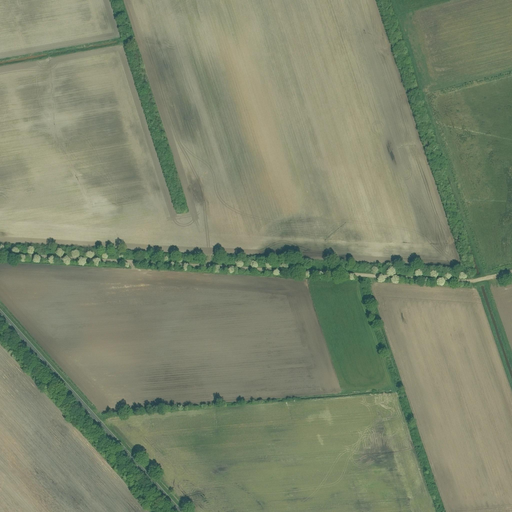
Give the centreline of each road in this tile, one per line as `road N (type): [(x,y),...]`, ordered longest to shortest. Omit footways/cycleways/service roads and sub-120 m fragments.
road 1 (track): [(511,273),(469,282),(0,254)]
road 2 (tertiary): [(179,511),(0,314)]
